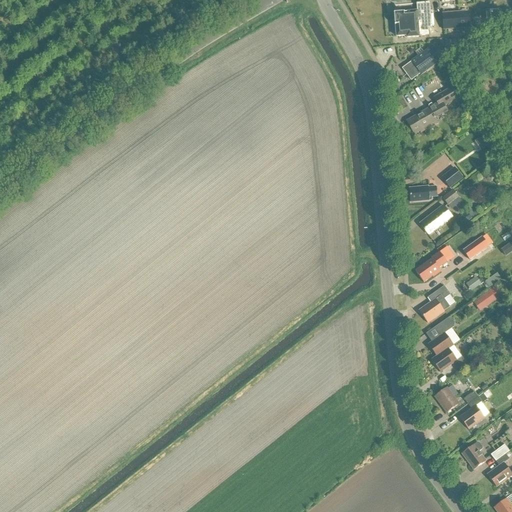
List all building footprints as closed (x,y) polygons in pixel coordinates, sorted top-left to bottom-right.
[(430,3),(416,4),(400,5),(400,8),(395,9),(395,13),(394,14),(395,26),(396,26),(397,37),(407,36),(407,38),(419,37),(419,36),(429,35),(428,26),(431,26),(430,3)] [(468,12),(442,14),(443,31),(469,29),(468,12)] [(420,75),(421,76),(449,56),(438,42),(423,53),(418,57),(411,62),(411,63),(402,70),(411,81),(420,75)] [(435,120),(443,115),(447,112),(444,107),(458,99),(451,88),(433,99),(437,104),(406,121),(414,135),(421,132),(422,134),(437,124),(435,120)] [(444,183),(450,190),(458,183),(463,179),(454,168),(441,179),(444,183)] [(428,188),(409,189),(410,203),(430,202),(429,201),(431,201),(431,198),(437,198),(436,188),(428,188)] [(448,207),(459,198),(452,191),(442,199),(448,207)] [(417,225),(441,207),(436,202),(413,220),(417,225)] [(452,218),(443,206),(419,224),(429,236),(452,218)] [(475,217),(471,211),(458,221),(463,226),(475,217)] [(482,238),(463,251),(469,261),(489,247),(482,238)] [(510,244),(501,251),(506,257),(511,252),(511,243),(510,244)] [(415,272),(424,283),(433,276),(433,277),(441,272),(439,268),(447,263),(440,253),(431,259),(432,260),(415,272)] [(497,276),(486,284),(490,289),(501,281),(497,276)] [(476,278),(469,283),(474,290),(481,285),(476,278)] [(444,299),(450,295),(444,286),(428,297),(431,302),(419,311),(427,323),(444,312),(444,311),(449,307),(444,299)] [(490,291),(473,303),(479,312),(497,301),(490,291)] [(440,336),(428,344),(436,356),(431,360),(432,361),(449,350),(454,346),(445,333),(450,330),(447,325),(437,331),(440,336)] [(457,361),(449,350),(432,361),(440,373),(451,365),(454,369),(465,362),(462,357),(457,361)] [(459,405),(447,389),(435,397),(446,414),(459,405)] [(465,399),(469,405),(478,398),(474,392),(465,399)] [(483,404),(487,400),(483,394),(478,398),(483,404)] [(481,402),(478,398),(469,405),(472,409),(459,418),(468,430),(485,418),(476,406),(481,402)] [(497,451),(502,445),(498,441),(493,448),(497,451)] [(475,445),(462,454),(474,471),(487,461),(480,452),(482,450),(481,448),(479,444),(477,445),(475,446),(475,445)] [(504,446),(490,456),(495,463),(506,455),(505,454),(509,452),(504,446)] [(498,466),(487,475),(496,487),(511,475),(511,474),(504,464),(509,460),(506,455),(495,463),(498,466)] [(511,511),(511,496),(511,495),(494,508),(496,511),(511,511)]
